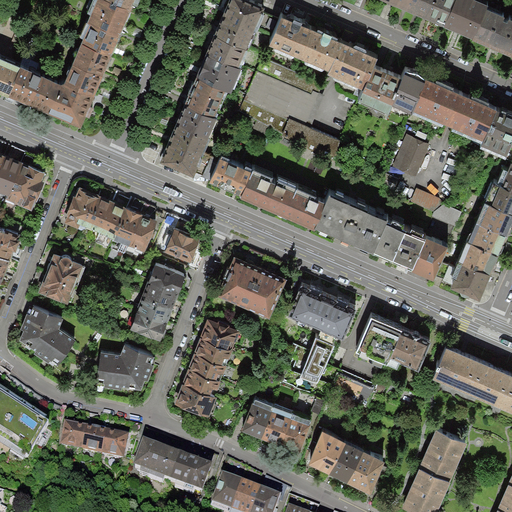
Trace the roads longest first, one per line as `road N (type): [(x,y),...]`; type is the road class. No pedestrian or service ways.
road 1 (secondary): [(229,214),(489,327)]
road 2 (residential): [(150,419),(355,511)]
road 3 (residential): [(307,0),(511,88)]
road 4 (residential): [(229,214),(150,419)]
road 5 (residential): [(0,329),(74,148)]
road 6 (residential): [(181,0),(110,163)]
road 7 (residential): [(0,354),(76,402),(150,419)]
road 8 (secondary): [(110,163),(229,214)]
